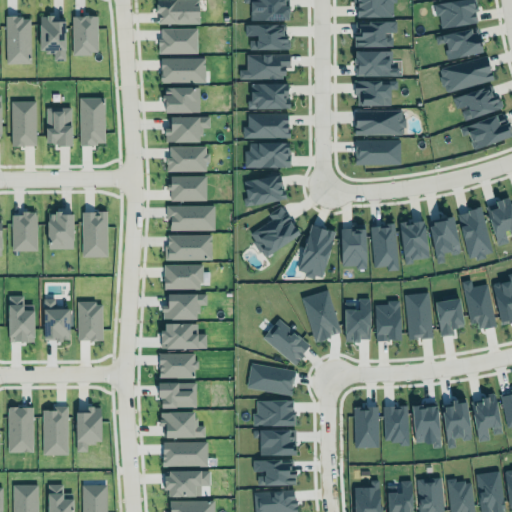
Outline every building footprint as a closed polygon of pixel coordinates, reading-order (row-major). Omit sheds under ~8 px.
[(156,0),(196,0),(197,21),(156,22),(156,0)] [(284,0),(285,1),(287,1),(288,17),(248,18),(248,0),(284,0)] [(391,16),(391,1),(395,1),(395,0),(353,0),(353,16),(391,16)] [(476,22),(473,0),(452,0),(434,3),(438,28),(476,22)] [(38,13),(45,13),(46,11),(53,11),(53,15),(65,15),(65,49),(63,49),(63,60),(51,60),(51,52),(44,52),(44,47),(39,47),(38,13)] [(4,15),(15,15),(21,15),(21,18),(28,18),(29,62),(5,63),(4,15)] [(71,15),(72,54),(97,53),(96,15),(71,15)] [(395,21),(353,21),(353,46),(391,46),(391,31),(395,31),(395,21)] [(289,48),(288,36),(282,36),(281,23),(244,24),(244,37),(247,37),(248,49),(289,48)] [(159,26),(195,26),(195,53),(156,53),(156,36),(159,36),(159,26)] [(480,53),(476,28),(434,34),(435,44),(443,43),(445,58),(480,53)] [(356,48),(388,48),(388,65),(398,65),(398,74),(362,74),(362,67),(356,67),(356,48)] [(238,79),(283,78),(283,68),(288,68),(288,53),(245,54),(245,69),(237,69),(238,79)] [(437,66),(483,53),(491,78),(444,91),(437,66)] [(204,57),(159,57),(159,81),(204,82),(204,57)] [(353,80),(353,94),(356,95),(356,104),(388,105),(389,81),(353,80)] [(449,94),(488,80),(497,106),(462,119),(458,106),(454,108),(449,94)] [(287,107),(286,82),(248,83),(248,108),(287,107)] [(163,112),(198,112),(198,86),(163,87),(163,112)] [(78,97),(79,144),(103,144),(103,96),(78,97)] [(9,101),(34,100),(35,145),(22,144),(19,145),(10,145),(9,101)] [(46,138),(45,106),(69,105),(70,144),(55,145),(54,138),(46,138)] [(353,108),(400,108),(400,115),(402,118),(402,125),(400,127),(400,133),(353,133),(353,108)] [(245,113),(246,125),(241,125),(241,138),(287,136),(287,112),(245,113)] [(471,149),(508,137),(501,113),(458,127),(460,135),(467,133),(471,149)] [(208,127),(208,115),(168,116),(168,128),(163,128),(163,142),(198,141),(198,127),(208,127)] [(352,139),(398,138),(398,162),(352,162),(352,139)] [(288,166),(288,141),(244,142),(245,167),(288,166)] [(165,171),(206,171),(206,146),(168,146),(168,157),(165,157),(165,171)] [(242,179),(245,204),(283,200),(280,174),(242,179)] [(169,200),(205,200),(205,175),(169,175),(169,200)] [(495,245),(508,242),(506,237),(511,235),(511,210),(508,197),(484,203),(495,245)] [(168,229),(210,230),(211,203),(163,203),(163,215),(168,215),(168,229)] [(299,230),(264,254),(249,231),(269,216),(265,211),(277,203),(299,230)] [(476,203),(490,251),(482,252),(483,256),(473,259),(472,255),(466,256),(453,210),(476,203)] [(80,211),(81,256),(106,256),(105,211),(80,211)] [(10,212),(11,250),(36,250),(35,212),(10,212)] [(71,212),(46,213),(47,248),(72,248),(71,212)] [(459,251),(452,215),(427,220),(434,256),(459,251)] [(395,219),(403,217),(404,221),(419,219),(425,255),(409,257),(410,263),(402,264),(395,219)] [(309,222),(332,229),(319,275),(312,273),(311,276),(302,274),(303,270),(296,268),(309,222)] [(369,225),(371,267),(386,266),(386,270),(396,269),(394,224),(369,225)] [(339,226),(340,266),(355,265),(355,269),(365,268),(364,226),(339,226)] [(210,258),(210,233),(164,234),(164,259),(210,258)] [(201,264),(162,263),(162,288),(201,288),(201,264)] [(499,323),(511,320),(511,278),(490,283),(499,323)] [(467,323),(475,322),(476,328),(492,326),(487,283),(470,285),(470,279),(461,280),(467,323)] [(313,341),(339,333),(325,289),(300,297),(313,341)] [(161,318),(195,319),(195,304),(205,304),(205,293),(165,292),(165,305),(161,305),(161,318)] [(406,338),(430,337),(428,292),(404,293),(406,338)] [(32,309),(23,309),(22,295),(7,295),(8,341),(33,341),(32,309)] [(68,308),(54,308),(54,298),(42,297),(42,340),(67,340),(68,308)] [(368,297),(356,297),(356,302),(343,302),(343,340),(369,340),(368,297)] [(433,302),(439,335),(454,333),(453,328),(462,326),(457,297),(433,302)] [(374,340),(400,339),(399,299),(385,300),(385,303),(372,304),(374,340)] [(308,344),(275,319),(261,339),(294,363),(308,344)] [(164,321),(194,320),(194,330),(204,329),(205,346),(159,347),(159,329),(165,329),(164,321)] [(157,353),(158,377),(193,376),(193,368),(195,368),(195,352),(157,353)] [(195,381),(157,382),(158,407),(195,406),(195,381)] [(440,408),(443,408),(442,401),(450,400),(450,395),(456,394),(456,398),(464,397),(469,437),(462,438),(461,432),(452,434),(453,445),(445,446),(440,408)] [(500,432),(494,394),(469,398),(476,440),(489,437),(489,434),(500,432)] [(251,425),(292,424),(291,399),(255,400),(255,412),(251,412),(251,425)] [(73,407),(84,407),(84,402),(93,402),(93,406),(97,406),(98,436),(92,436),(92,441),(83,441),(83,450),(74,450),(73,407)] [(5,404),(5,451),(30,451),(29,404),(5,404)] [(41,409),(42,454),(67,454),(66,405),(56,406),(56,409),(41,409)] [(413,444),(438,443),(437,405),(411,406),(413,444)] [(163,437),(203,436),(203,425),(194,425),(194,411),(158,411),(158,426),(163,426),(163,437)] [(294,454),(293,429),(258,429),(258,454),(294,454)] [(206,464),(206,440),(160,441),(161,465),(206,464)] [(256,485),(294,484),(293,472),(290,472),(290,460),(251,461),(251,473),(256,473),(256,485)] [(511,505),(511,469),(511,470),(511,469),(503,470),(506,507),(511,505)] [(164,496),(199,495),(199,485),(208,484),(208,470),(163,470),(164,496)] [(417,511),(415,478),(439,477),(441,511),(417,511)] [(448,511),(445,479),(454,478),(454,481),(463,480),(463,482),(470,482),(472,511),(448,511)] [(352,511),(352,486),(368,486),(368,479),(377,479),(378,505),(380,505),(380,511),(352,511)] [(386,511),(385,484),(394,484),(394,491),(399,491),(399,480),(409,480),(410,511),(386,511)] [(104,511),(105,484),(81,484),(80,511),(104,511)] [(252,511),(294,511),(294,490),(252,491),(252,511)] [(212,511),(212,499),(166,500),(165,511),(212,511)]
